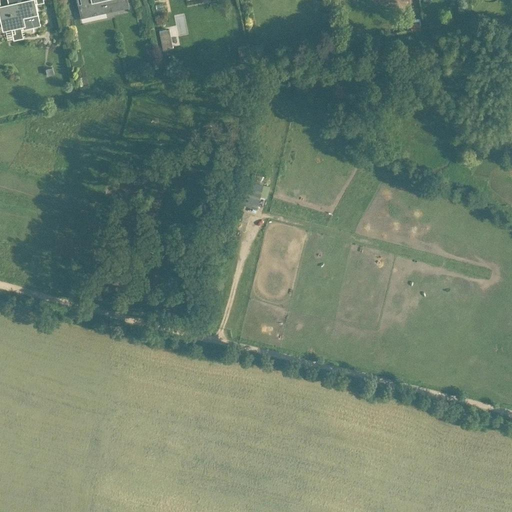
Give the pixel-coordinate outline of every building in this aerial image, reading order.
[(0,4),(0,25),(4,25),(4,27),(11,26),(20,24),(21,24),(22,29),(40,25),(37,11),(34,11),(32,2),(35,1),(34,0),(7,0),(8,6),(1,8),(0,4)] [(80,0),(81,3),(79,4),(79,3),(78,3),(81,16),(106,11),(105,7),(110,5),(111,10),(128,7),(129,6),(127,0),(80,0)] [(412,31),(421,29),(419,20),(410,22),(412,31)] [(172,46),(172,47),(173,47),(173,46),(172,46),(169,29),(160,31),(160,30),(159,30),(163,49),(164,49),(164,48),(172,46)] [(251,46),(254,58),(265,56),(263,44),(251,46)] [(245,46),(237,48),(239,60),(247,58),(245,46)] [(53,67),(46,69),(48,76),(55,74),(53,67)] [(258,207),(261,197),(266,198),(269,184),(246,178),(240,203),(258,207)]
